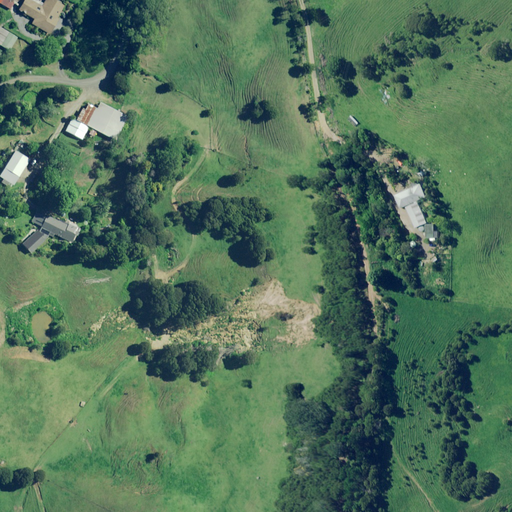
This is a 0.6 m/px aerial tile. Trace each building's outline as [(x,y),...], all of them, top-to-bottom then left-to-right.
[(13,0),(1,0),(0,2),(0,3),(9,9),(13,3),(12,2),(13,0)] [(64,6),(53,0),(45,0),(42,6),(29,0),(23,0),(18,11),(34,19),(31,24),(50,34),(58,19),(57,19),(64,6)] [(17,38),(0,27),(0,46),(8,52),(17,38)] [(88,127),(90,128),(87,134),(93,137),(96,131),(114,140),(119,131),(120,131),(124,123),(120,121),(123,115),(99,103),(96,109),(87,104),(84,110),(81,109),(75,121),(71,119),(65,131),(81,140),(88,127)] [(29,160),(15,151),(0,174),(0,177),(13,186),(29,160)] [(407,207),(419,202),(428,198),(421,183),(413,186),(414,188),(396,196),(402,209),(407,207)] [(419,202),(407,207),(417,228),(419,227),(421,232),(426,230),(424,226),(429,223),(419,202)] [(38,231),(36,230),(21,244),(31,253),(42,244),(44,239),(47,240),(48,236),(52,238),(53,235),(72,244),(78,232),(76,227),(68,222),(66,226),(36,211),(31,222),(41,227),(38,231)] [(440,238),(440,226),(427,226),(427,238),(440,238)]
